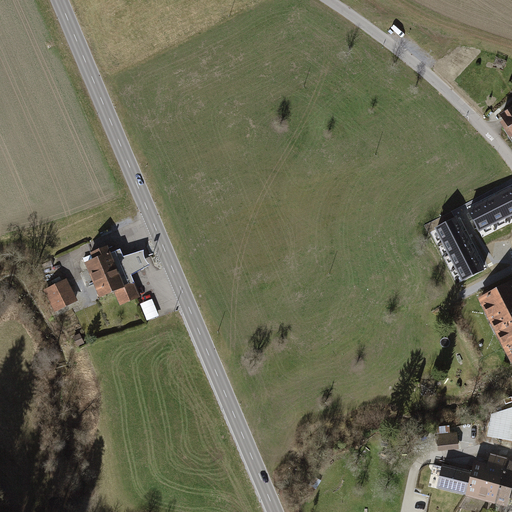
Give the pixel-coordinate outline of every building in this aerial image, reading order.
[(511,109),(502,116),(511,132),(511,109)] [(511,213),(511,194),(510,190),(496,197),(506,217),(511,213)] [(506,217),(496,197),(483,204),(493,224),(506,217)] [(493,224),(483,204),(469,211),(479,231),(493,224)] [(462,232),(456,219),(436,229),(443,242),(462,232)] [(469,245),(462,232),(443,242),(450,255),(469,245)] [(476,258),(469,245),(450,255),(456,268),(476,258)] [(107,249),(85,258),(101,296),(115,291),(121,304),(137,297),(131,284),(117,251),(109,255),(107,249)] [(482,270),(476,258),(456,268),(463,280),(482,270)] [(65,282),(46,291),(56,310),(75,300),(65,282)] [(511,326),(511,283),(481,300),(498,333),(511,326)] [(147,322),(160,319),(154,300),(142,303),(147,322)] [(511,326),(498,333),(511,360),(511,326)] [(74,338),(78,345),(83,342),(79,335),(74,338)] [(511,440),(511,408),(493,414),(488,436),(511,440)] [(479,431),(468,431),(467,440),(478,440),(479,431)] [(457,435),(437,437),(439,451),(458,449),(457,435)] [(501,481),(507,461),(491,456),(489,461),(477,458),(473,474),(467,494),(496,501),(501,481)] [(511,461),(507,460),(507,461),(501,481),(511,483),(511,461)] [(438,487),(467,494),(473,474),(443,467),(438,487)] [(511,485),(511,483),(501,481),(496,501),(507,504),(509,497),(511,497),(511,488),(511,489),(511,485)]
